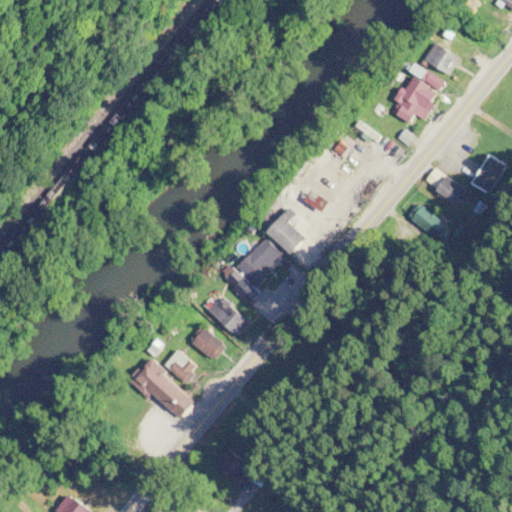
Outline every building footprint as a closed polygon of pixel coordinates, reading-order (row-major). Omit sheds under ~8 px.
[(463,58),(439,42),(427,60),(451,76),(463,58)] [(428,122),(446,80),(417,67),(396,116),(415,124),(417,118),(428,122)] [(469,184),(485,195),(507,167),(491,155),(469,184)] [(457,205),(467,193),(444,172),(433,184),(457,205)] [(309,201),(325,213),(332,203),(316,191),(309,201)] [(299,216),(294,211),(273,233),(296,255),(311,239),(294,222),(299,216)] [(262,288),(274,275),(269,270),(284,256),(268,240),(241,267),(262,288)] [(261,295),(235,268),(224,279),(251,305),(261,295)] [(250,323),(225,297),(212,310),(238,336),(250,323)] [(227,347),(203,327),(192,342),(215,361),(227,347)] [(200,365),(177,351),(166,369),(189,382),(200,365)] [(194,400),(156,361),(140,375),(178,415),(194,400)] [(255,470),(232,449),(217,465),(240,487),(255,470)] [(58,511),(93,511),(72,494),(58,511)]
